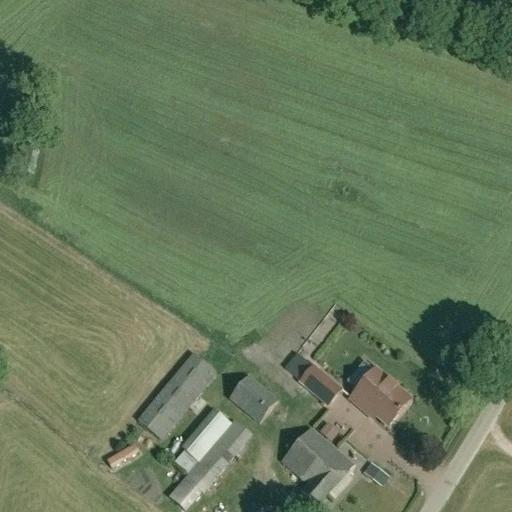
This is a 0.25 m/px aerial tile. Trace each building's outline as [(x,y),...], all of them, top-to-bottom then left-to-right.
[(161,442),(216,374),(194,356),(138,424),(161,442)] [(364,364),(347,384),(357,393),(351,400),(366,414),(369,411),(389,427),(410,401),(375,372),(364,364)] [(328,410),(343,392),(314,368),(299,385),(328,410)] [(259,427),(279,404),(248,379),(229,402),(259,427)] [(184,511),(188,511),(253,438),(234,423),(169,500),(184,511)] [(317,510),(354,469),(313,431),(283,463),(309,487),(302,496),(317,510)] [(138,454),(135,448),(108,464),(112,470),(138,454)]
